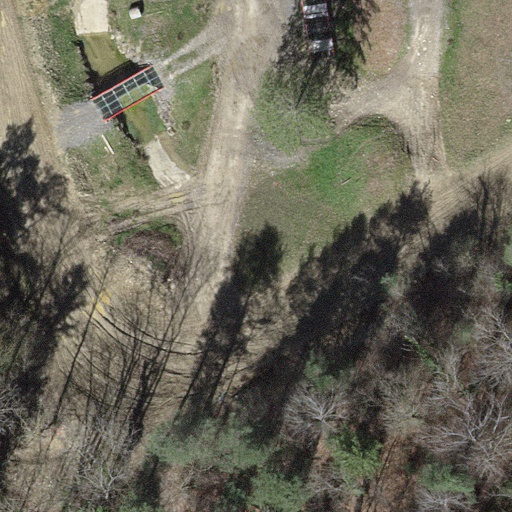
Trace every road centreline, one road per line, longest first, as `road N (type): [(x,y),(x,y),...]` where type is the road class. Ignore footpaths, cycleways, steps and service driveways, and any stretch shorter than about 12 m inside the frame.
road 1 (track): [(224,33),(203,368)]
road 2 (track): [(20,140),(125,97),(224,33),(230,0)]
road 3 (track): [(417,0),(443,220)]
